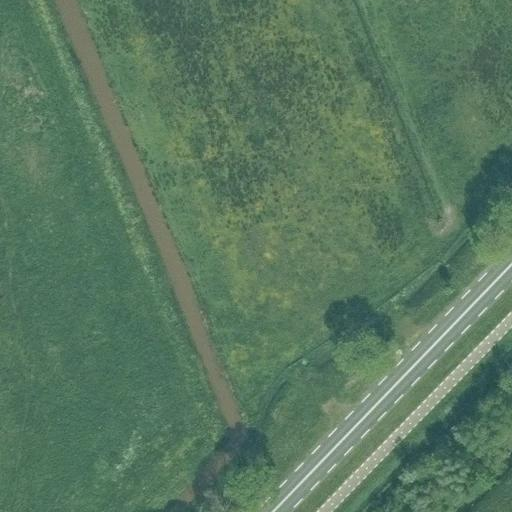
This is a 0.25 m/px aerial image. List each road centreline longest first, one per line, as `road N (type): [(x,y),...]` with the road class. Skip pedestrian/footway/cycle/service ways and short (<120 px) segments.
road 1 (track): [(143,511),(204,442),(204,405),(35,0)]
road 2 (primary): [(272,511),(511,263)]
